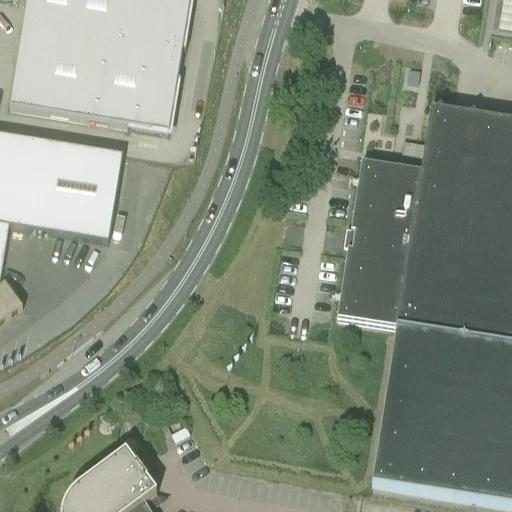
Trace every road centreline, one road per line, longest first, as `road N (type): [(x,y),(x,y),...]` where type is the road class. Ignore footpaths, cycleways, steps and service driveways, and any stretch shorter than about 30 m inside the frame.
road 1 (secondary): [(0,438),(115,363),(180,288),(240,172),(288,0)]
road 2 (unknown): [(0,124),(178,145),(191,133),(215,0)]
